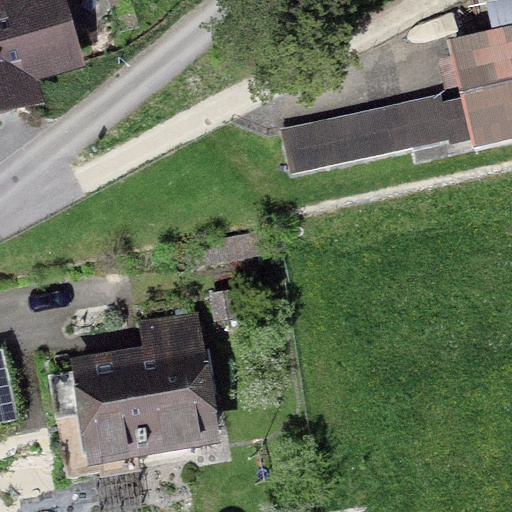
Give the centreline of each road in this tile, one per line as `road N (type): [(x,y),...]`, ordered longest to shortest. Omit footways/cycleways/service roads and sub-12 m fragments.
road 1 (track): [(0,207),(104,171),(430,0)]
road 2 (track): [(0,194),(244,0)]
